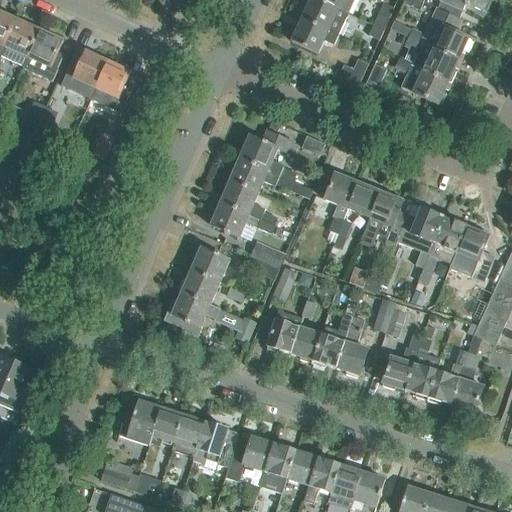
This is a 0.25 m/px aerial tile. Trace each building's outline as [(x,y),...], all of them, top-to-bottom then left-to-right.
[(347,15),(338,11),(313,0),(312,0),(302,21),(328,33),(336,37),(337,37),(347,15)] [(313,0),(338,11),(347,15),(353,0),(313,0)] [(491,0),(455,0),(455,2),(485,15),(491,0)] [(392,9),(381,4),(376,15),(387,20),(392,9)] [(430,24),(444,31),(439,41),(409,28),(405,38),(435,52),(460,64),(471,41),(455,34),(460,22),(436,12),(430,24)] [(0,57),(1,58),(17,22),(0,14),(0,57)] [(336,37),(328,33),(302,21),(292,44),(318,56),(323,45),(331,49),(336,37)] [(24,69),(28,60),(40,33),(17,22),(1,58),(24,69)] [(382,31),(371,27),(366,38),(377,43),(382,31)] [(40,33),(28,60),(24,69),(23,70),(52,83),(58,71),(52,68),(64,43),(40,33)] [(460,64),(435,52),(405,38),(399,49),(429,63),(424,73),(450,85),(460,64)] [(72,81),(96,91),(108,64),(85,54),(72,81)] [(450,86),(424,73),(396,60),(390,72),(418,85),(413,96),(439,108),(450,86)] [(338,78),(355,86),(359,88),(369,66),(358,61),(353,71),(344,67),(338,78)] [(108,64),(96,91),(119,102),(132,75),(108,64)] [(375,67),(365,90),(376,95),(387,72),(375,67)] [(34,105),(24,126),(36,131),(46,110),(34,105)] [(36,131),(47,136),(57,116),(46,110),(36,131)] [(266,132),(261,143),(249,138),(239,161),(268,173),(291,183),(295,174),(272,164),(278,150),(290,157),(295,145),(266,132)] [(92,158),(105,163),(115,141),(103,135),(92,158)] [(291,183),(268,173),(239,161),(230,183),(258,195),(263,183),(287,193),(291,183)] [(295,174),(291,183),(305,189),(309,180),(295,174)] [(344,221),(348,211),(359,186),(336,176),(325,202),(336,206),(326,232),(338,236),(344,221)] [(230,183),(220,205),(249,217),(260,222),(264,213),(265,210),(254,205),(258,195),(230,183)] [(348,211),(370,220),(381,195),(359,186),(348,211)] [(407,219),(399,215),(404,204),(381,195),(370,220),(361,244),(370,248),(380,224),(391,229),(384,246),(395,250),(407,219)] [(260,222),(249,217),(220,205),(210,227),(239,240),(246,225),(269,235),(272,227),(260,222)] [(430,256),(434,246),(445,221),(422,211),(417,223),(407,219),(397,245),(418,254),(419,252),(430,256)] [(260,222),(274,228),(278,219),(264,213),(260,222)] [(344,221),(338,236),(344,239),(351,224),(344,221)] [(451,267),(456,255),(466,230),(445,221),(434,246),(430,256),(424,271),(430,274),(435,260),(451,267)] [(456,255),(451,267),(446,280),(454,283),(463,258),(478,264),(471,280),(484,285),(495,259),(483,254),(489,239),(466,230),(456,255)] [(253,244),(247,257),(278,270),(284,256),(253,244)] [(200,250),(190,273),(220,286),(230,263),(200,250)] [(424,271),(430,256),(419,252),(413,267),(424,271)] [(278,270),(247,257),(242,269),(273,282),(278,270)] [(286,270),(273,300),(284,304),(296,274),(286,270)] [(499,281),(511,287),(511,273),(504,270),(499,281)] [(190,273),(181,295),(211,308),(220,286),(190,273)] [(511,300),(511,287),(499,281),(494,293),(511,300)] [(365,282),(362,289),(376,294),(378,286),(365,282)] [(242,296),(226,288),(222,298),(238,305),(242,296)] [(489,304),(511,314),(511,312),(511,300),(494,293),(489,304)] [(211,308),(181,295),(177,304),(172,302),(171,303),(173,304),(165,322),(182,330),(181,333),(197,340),(201,330),(200,329),(201,329),(200,329),(205,317),(214,321),(219,311),(211,308)] [(386,336),(394,312),(396,305),(383,301),(373,331),(386,336)] [(484,315),(507,325),(511,314),(489,304),(484,315)] [(307,306),(303,319),(312,322),(317,309),(307,306)] [(394,312),(386,336),(398,339),(406,316),(394,312)] [(279,313),(276,323),(267,349),(291,357),(299,330),(302,320),(279,313)] [(484,315),(479,327),(501,337),(507,325),(484,315)] [(352,320),(344,317),(339,333),(325,329),(322,337),(313,364),(336,371),(344,345),(352,320)] [(352,320),(344,345),(336,371),(359,379),(368,352),(355,348),(363,322),(353,318),(352,320)] [(248,345),(256,325),(244,320),(236,339),(248,345)] [(501,337),(479,327),(474,337),(482,340),(497,347),(501,337)] [(291,357),(313,364),(322,337),(299,330),(291,357)] [(406,393),(415,367),(423,342),(424,339),(409,334),(400,362),(391,359),(382,386),(406,393)] [(482,340),(474,337),(469,354),(476,357),(482,340)] [(406,393),(429,401),(437,374),(441,365),(427,360),(432,345),(423,342),(415,367),(406,393)] [(452,408),(460,382),(469,354),(458,350),(453,366),(451,365),(447,377),(437,374),(429,401),(452,408)] [(484,389),(470,385),(479,358),(476,357),(469,354),(460,382),(452,408),(475,416),(484,389)] [(30,391),(21,387),(28,370),(2,359),(0,364),(0,406),(19,415),(30,391)] [(149,446),(161,410),(162,408),(138,401),(138,402),(133,417),(126,415),(118,438),(126,440),(126,441),(148,449),(149,446)] [(162,408),(161,410),(149,446),(157,448),(159,440),(174,445),(184,416),(162,408)] [(205,423),(184,416),(174,445),(172,453),(193,460),(205,424),(205,423)] [(237,445),(225,441),(228,431),(205,424),(193,460),(194,460),(193,463),(205,467),(209,456),(219,459),(216,466),(228,470),(237,445)] [(237,445),(228,470),(225,480),(239,484),(245,467),(264,474),(273,446),(250,439),(247,448),(237,445)] [(273,446),(264,474),(286,481),(295,453),(273,446)] [(295,453),(286,481),(309,488),(317,460),(295,453)] [(312,506),(317,491),(331,495),(339,467),(317,460),(309,488),(304,503),(312,506)] [(331,495),(328,505),(350,511),(353,502),(362,474),(339,467),(331,495)] [(101,483),(127,491),(131,479),(104,470),(101,483)] [(362,474),(353,502),(376,509),(385,482),(362,474)] [(133,495),(139,478),(132,476),(131,479),(127,491),(126,492),(133,495)] [(146,480),(139,478),(133,495),(140,497),(146,480)] [(177,509),(183,493),(174,490),(169,506),(177,509)] [(424,511),(430,497),(407,490),(399,511),(424,511)] [(191,495),(183,493),(177,509),(185,511),(191,495)] [(119,511),(145,511),(147,509),(115,497),(111,509),(119,511)] [(424,511),(449,511),(452,504),(430,497),(424,511)]
